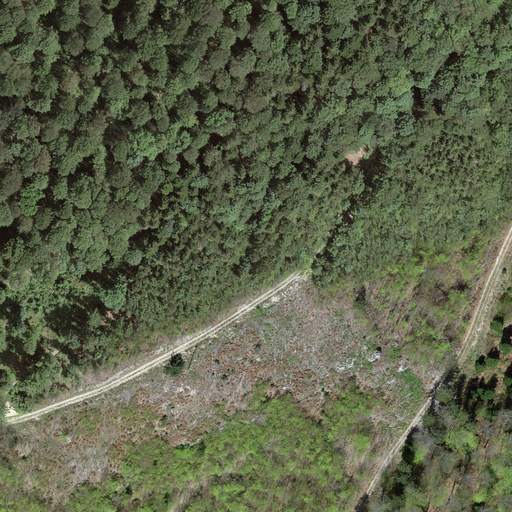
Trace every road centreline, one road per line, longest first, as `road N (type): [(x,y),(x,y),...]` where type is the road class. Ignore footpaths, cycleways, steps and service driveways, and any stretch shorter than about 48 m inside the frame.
road 1 (track): [(491,0),(429,71),(296,275),(111,386),(0,423)]
road 2 (track): [(358,511),(464,350),(511,233)]
road 3 (track): [(190,511),(290,422)]
